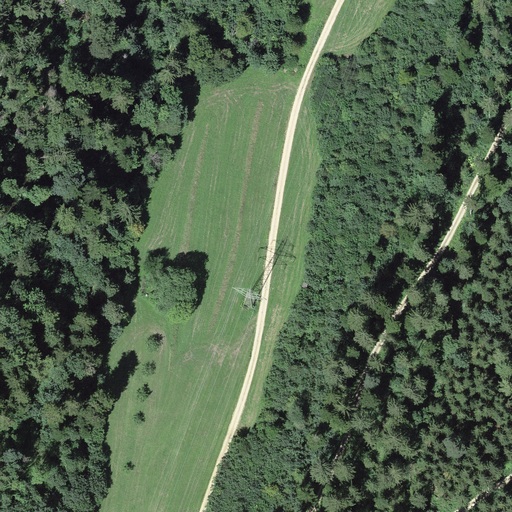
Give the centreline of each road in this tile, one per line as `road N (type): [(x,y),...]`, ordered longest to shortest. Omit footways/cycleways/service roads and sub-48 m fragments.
road 1 (track): [(340,0),(297,95),(261,321),(201,511)]
road 2 (track): [(93,511),(99,406),(89,284),(186,0)]
road 3 (track): [(511,110),(437,255),(375,348),(310,511)]
road 4 (track): [(400,511),(423,397),(511,153)]
